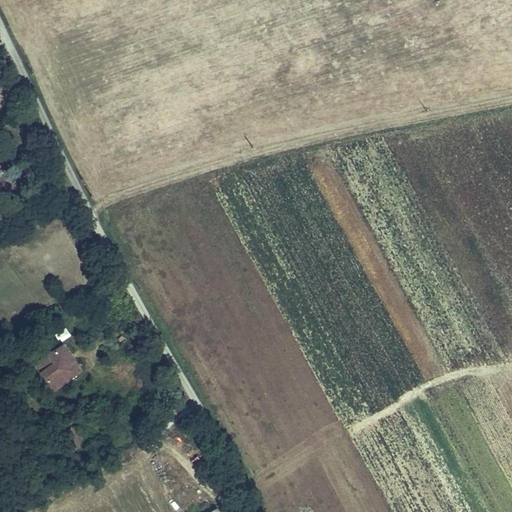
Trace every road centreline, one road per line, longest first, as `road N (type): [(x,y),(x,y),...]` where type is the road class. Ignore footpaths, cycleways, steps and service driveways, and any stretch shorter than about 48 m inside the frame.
road 1 (unclassified): [(0,23),(246,511)]
road 2 (track): [(91,214),(162,181),(290,146),(511,100)]
